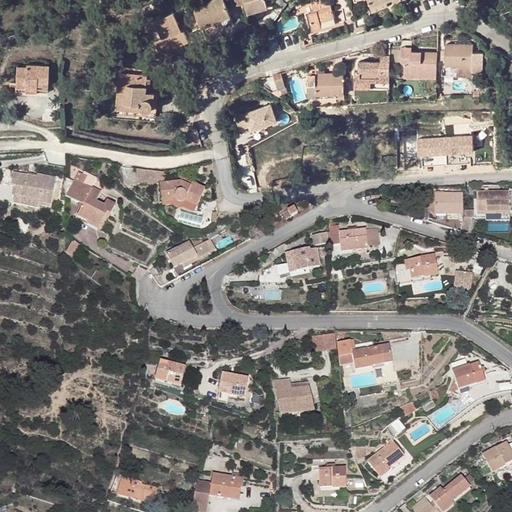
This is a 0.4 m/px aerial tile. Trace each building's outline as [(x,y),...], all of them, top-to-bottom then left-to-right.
[(230,16),(223,0),(212,0),(193,8),(201,28),(230,16)] [(265,0),(243,0),(245,4),(248,14),(268,8),(265,0)] [(336,23),(329,0),(325,0),(319,2),(319,3),(321,9),(314,11),(308,13),(314,33),(336,26),(336,23)] [(389,5),(387,1),(371,8),(372,11),(389,5)] [(321,9),(319,3),(312,5),(314,11),(321,9)] [(354,19),(351,7),(342,9),(345,20),(346,23),(346,25),(355,22),(354,19)] [(491,14),(485,8),(479,14),(484,20),(491,14)] [(179,23),(174,12),(155,21),(153,17),(143,22),(147,32),(157,27),(162,38),(155,41),(162,56),(171,52),(167,44),(178,39),(181,44),(189,41),(184,30),(183,30),(182,30),(180,31),(177,24),(179,23)] [(232,20),(230,16),(218,21),(220,26),(232,20)] [(367,29),(363,16),(354,19),(355,22),(358,32),(367,29)] [(267,32),(258,27),(255,32),(261,43),(267,32)] [(181,44),(178,39),(167,44),(171,52),(182,47),(181,44)] [(473,66),(473,44),(445,44),(445,50),(442,50),(441,59),(445,59),(445,65),(473,66)] [(230,48),(227,45),(215,54),(217,57),(230,48)] [(215,54),(210,48),(200,57),(208,67),(219,59),(217,57),(215,54)] [(438,52),(412,51),(411,52),(407,52),(407,55),(402,55),(402,62),(405,62),(405,71),(422,71),(437,72),(438,52)] [(381,61),(359,61),(358,71),(355,71),(354,88),(389,89),(390,55),(381,55),(381,61)] [(49,66),(26,64),(26,67),(17,66),(16,83),(25,84),(25,88),(37,88),(36,92),(47,93),(49,66)] [(473,68),(445,67),(445,76),(472,76),(473,68)] [(147,78),(147,75),(120,73),(117,104),(127,105),(127,102),(140,103),(140,108),(142,110),(145,112),(147,112),(150,111),(151,110),(153,108),(154,92),(150,92),(146,92),(147,78)] [(286,87),(281,73),(269,76),(270,80),(274,78),(278,89),(280,88),(286,87)] [(343,73),(316,73),(316,75),(309,75),(308,85),(308,96),(313,96),(313,97),(317,97),(316,94),(344,93),(343,77),(343,73)] [(270,101),(235,115),(243,134),(277,120),(270,101)] [(140,103),(127,102),(127,105),(117,104),(116,109),(144,111),(142,110),(140,108),(140,103)] [(415,137),(416,154),(473,152),(472,134),(415,137)] [(181,180),(165,182),(164,173),(136,169),(138,184),(159,182),(159,185),(161,201),(174,199),(175,200),(176,202),(178,203),(180,204),(182,203),(184,203),(186,202),(197,207),(205,189),(192,183),(193,181),(181,175),(181,180)] [(97,178),(84,171),(82,174),(87,177),(83,185),(91,189),(92,187),(97,178)] [(101,192),(92,187),(91,189),(83,185),(87,177),(82,174),(78,172),(74,181),(66,178),(65,195),(83,205),(77,216),(88,222),(99,228),(103,221),(104,218),(107,220),(115,204),(107,200),(104,206),(96,201),(101,192)] [(30,177),(13,173),(11,185),(16,186),(15,197),(40,202),(40,203),(51,205),(55,179),(37,175),(36,178),(30,177)] [(509,191),(476,191),(477,213),(486,213),(510,213),(509,191)] [(463,193),(435,193),(435,194),(429,194),(428,204),(428,214),(435,214),(447,214),(462,214),(463,214),(463,193)] [(40,202),(15,197),(14,204),(39,208),(40,206),(40,203),(40,202)] [(176,202),(175,200),(174,199),(161,201),(162,206),(172,205),(175,208),(182,209),(182,208),(194,213),(197,207),(186,202),(184,203),(182,203),(180,204),(178,203),(176,202)] [(282,213),(286,219),(297,213),(294,207),(282,213)] [(474,211),(464,212),(465,218),(463,218),(462,232),(470,234),(472,219),(474,218),(474,211)] [(180,221),(190,222),(191,213),(181,212),(180,221)] [(510,213),(486,213),(486,221),(493,221),(510,220),(510,213)] [(339,232),(329,233),(329,247),(340,246),(341,252),(368,249),(366,229),(339,232)] [(323,244),(322,237),(313,239),(314,245),(323,244)] [(202,240),(190,243),(166,255),(174,269),(181,265),(197,256),(198,258),(210,252),(205,242),(203,243),(202,240)] [(79,245),(73,241),(66,253),(72,256),(79,245)] [(309,250),(309,248),(289,252),(290,257),(293,257),(294,261),(296,272),(309,270),(320,268),(316,249),(309,250)] [(434,255),(404,261),(406,271),(409,270),(411,280),(438,274),(434,255)] [(198,258),(197,256),(181,265),(184,269),(199,260),(198,258)] [(171,282),(164,270),(153,277),(157,284),(160,287),(161,287),(164,286),(171,282)] [(470,290),(472,272),(455,270),(453,288),(470,290)] [(335,333),(312,336),(313,352),(336,349),(335,333)] [(337,342),(339,366),(354,363),(355,370),(373,366),(392,362),(389,344),(355,350),(352,351),(351,347),(354,347),(353,340),(337,342)] [(466,359),(452,363),(454,368),(467,364),(466,359)] [(185,366),(160,360),(155,380),(181,386),(185,366)] [(485,381),(479,362),(452,371),(455,380),(458,389),(458,390),(485,381)] [(248,378),(222,373),(218,392),(245,397),(248,378)] [(291,384),(290,380),(272,382),(279,415),(315,411),(309,387),(291,389),(291,384)] [(458,389),(455,380),(452,382),(449,391),(450,392),(458,389)] [(375,394),(354,399),(356,405),(376,401),(375,394)] [(436,406),(432,401),(422,407),(425,413),(436,406)] [(416,411),(412,402),(398,408),(402,417),(416,411)] [(267,416),(260,414),(258,421),(265,424),(267,416)] [(404,428),(398,420),(390,426),(388,427),(381,433),(381,437),(387,446),(367,462),(380,478),(389,471),(388,469),(404,456),(393,442),(394,435),(404,428)] [(511,461),(511,453),(505,442),(482,455),(492,473),(511,461)] [(212,447),(203,444),(201,455),(209,456),(212,447)] [(327,468),(318,468),(319,488),(347,488),(346,467),(335,468),(327,468)] [(242,478),(212,474),(211,483),(209,495),(217,496),(217,497),(231,499),(231,498),(239,499),(240,494),(242,478)] [(461,476),(442,490),(440,488),(429,497),(441,511),(444,511),(454,504),(452,502),(470,487),(461,476)] [(142,482),(124,477),(122,483),(121,483),(118,494),(141,501),(143,495),(155,499),(155,496),(158,497),(158,495),(156,495),(158,488),(142,484),(142,482)] [(211,483),(197,481),(190,511),(206,511),(209,495),(211,483)] [(173,501),(175,491),(168,489),(166,499),(173,501)] [(239,499),(231,498),(231,499),(230,501),(242,503),(242,498),(243,494),(240,494),(239,499)] [(155,499),(143,495),(141,501),(153,504),(155,499)] [(424,497),(413,508),(416,511),(430,511),(435,507),(424,497)]
